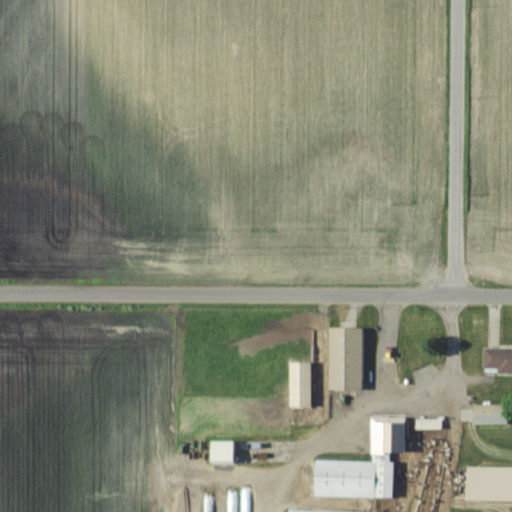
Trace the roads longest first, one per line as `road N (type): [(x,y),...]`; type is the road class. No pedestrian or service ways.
road 1 (residential): [(511,293),(0,287)]
road 2 (residential): [(450,293),(452,0)]
